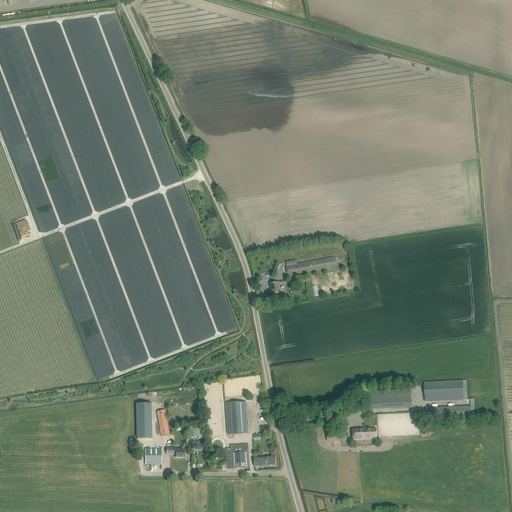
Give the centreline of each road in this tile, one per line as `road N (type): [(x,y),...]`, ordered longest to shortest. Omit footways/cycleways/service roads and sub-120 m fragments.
road 1 (tertiary): [(289,473),(245,266),(122,0)]
road 2 (residential): [(289,473),(141,473)]
